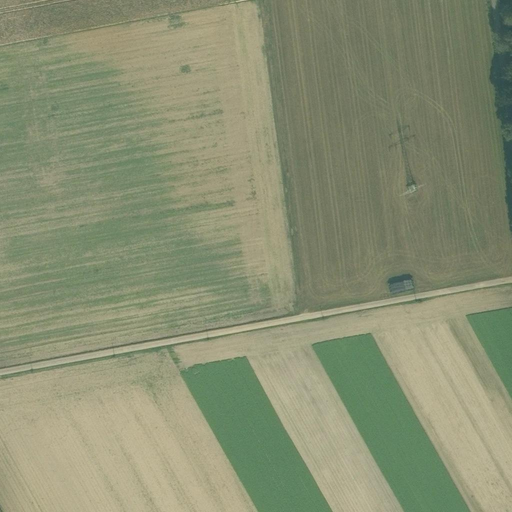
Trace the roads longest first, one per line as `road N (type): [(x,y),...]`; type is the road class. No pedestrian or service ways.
road 1 (unclassified): [(511,278),(0,374)]
road 2 (unclassified): [(511,147),(492,0)]
